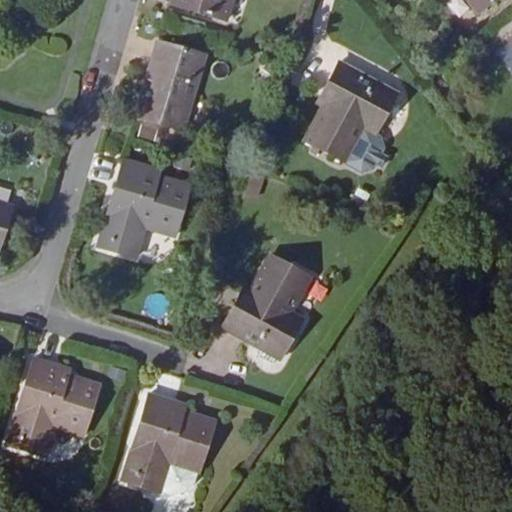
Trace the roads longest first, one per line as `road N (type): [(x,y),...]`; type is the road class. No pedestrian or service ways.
road 1 (residential): [(34,312),(127,0)]
road 2 (residential): [(184,362),(34,312)]
